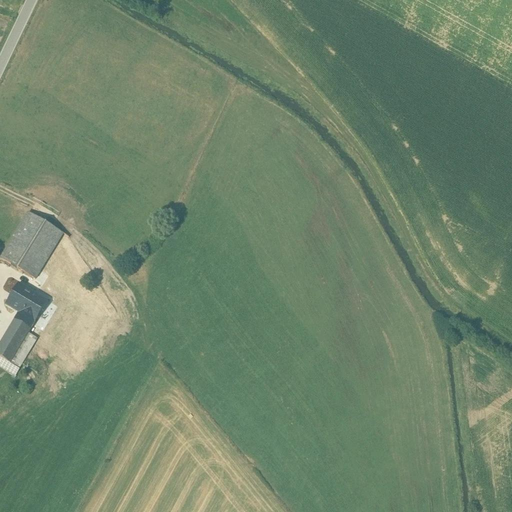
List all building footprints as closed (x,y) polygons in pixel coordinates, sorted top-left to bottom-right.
[(28,213),(14,236),(14,237),(0,258),(35,279),(63,234),(28,213)] [(34,323),(44,307),(47,301),(19,284),(6,305),(34,323)] [(19,314),(8,333),(0,345),(0,358),(10,364),(34,323),(19,314)] [(28,333),(25,338),(10,364),(20,370),(38,339),(28,333)] [(0,366),(6,370),(8,366),(9,366),(10,364),(0,358),(0,366)]
